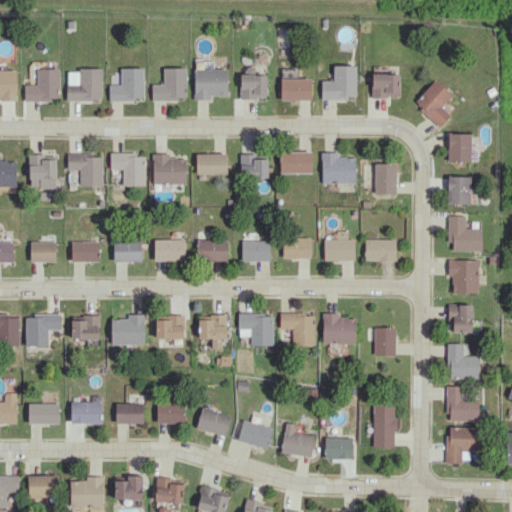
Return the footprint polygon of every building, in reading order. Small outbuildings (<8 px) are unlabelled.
[(227,95),(227,68),(213,68),(213,61),(194,61),(194,99),(211,99),(211,95),(227,95)] [(321,98),(356,98),(356,65),(333,65),(333,80),(321,80),(321,98)] [(143,67),(120,68),(120,84),(108,84),(109,100),(144,99),(143,67)] [(163,68),(163,84),(152,84),(152,100),(186,99),(185,67),(163,68)] [(58,68),(36,68),(36,84),(24,85),(24,100),(59,99),(58,68)] [(0,98),(15,98),(16,70),(0,69),(0,98)] [(101,69),(66,69),(67,100),(102,100),(101,69)] [(371,96),(398,97),(399,74),(371,73),(371,96)] [(239,98),(266,98),(266,74),(239,74),(239,98)] [(311,100),(311,78),(280,77),(280,99),(311,100)] [(413,102),(439,126),(450,115),(441,106),(451,94),(435,79),(413,102)] [(470,161),(471,133),(447,133),(447,160),(470,161)] [(279,150),(279,172),(311,172),(311,151),(279,150)] [(320,151),(338,151),(338,156),(354,156),(354,182),(320,182),(320,151)] [(79,185),(102,185),(102,153),(66,153),(67,169),(79,169),(79,185)] [(144,185),(145,153),(110,153),(110,168),(122,169),(122,185),(144,185)] [(170,153),(152,153),(152,184),(186,183),(185,157),(170,158),(170,153)] [(226,153),(195,154),(196,174),(226,173),(226,153)] [(268,176),(267,158),(253,158),(252,153),(239,153),(240,177),(268,176)] [(28,188),(56,187),(55,154),(28,154),(28,188)] [(0,186),(16,186),(16,160),(0,160),(0,186)] [(375,163),(374,192),(395,192),(396,163),(375,163)] [(470,176),(448,175),(447,203),(469,204),(470,176)] [(449,251),(481,250),(480,227),(465,227),(465,215),(448,215),(449,251)] [(281,257),(310,257),(310,236),(282,236),(281,257)] [(364,238),(364,259),(394,260),(394,239),(364,238)] [(154,239),(154,260),(184,260),(184,239),(154,239)] [(227,239),(227,260),(198,259),(198,239),(227,239)] [(324,239),(324,260),(354,260),(354,239),(324,239)] [(242,240),(242,260),(269,260),(269,240),(242,240)] [(31,241),(31,261),(55,261),(55,241),(31,241)] [(72,241),(72,261),(98,261),(99,242),(72,241)] [(114,241),(114,260),(141,260),(141,241),(114,241)] [(0,242),(0,261),(14,261),(14,242),(0,242)] [(451,292),(476,292),(477,259),(447,258),(447,275),(452,275),(451,292)] [(472,304),(447,303),(447,331),(471,332),(472,304)] [(0,312),(0,344),(19,344),(18,317),(7,317),(7,313),(0,312)] [(273,344),(272,312),(238,313),(238,336),(250,336),(250,345),(273,344)] [(314,345),(314,312),(280,312),(280,328),(291,328),(291,344),(314,345)] [(322,343),(355,343),(355,317),(340,317),(340,312),(322,312),(322,343)] [(144,313),(126,314),(127,318),(110,318),(111,344),(144,344),(144,313)] [(225,313),(213,314),(213,319),(198,319),(198,338),(212,338),(212,348),(220,348),(220,339),(226,338),(225,313)] [(60,314),(25,314),(25,346),(47,346),(47,329),(60,329),(60,314)] [(184,338),(183,314),(170,314),(170,319),(155,319),(156,339),(184,338)] [(71,320),(71,338),(98,339),(99,315),(85,315),(85,320),(71,320)] [(373,354),(394,355),(395,327),(374,326),(373,354)] [(478,378),(479,355),(462,355),(462,343),(446,342),(446,377),(478,378)] [(248,380),(238,379),(237,389),(247,389),(248,380)] [(478,420),(478,396),(464,396),(464,385),(446,386),(446,421),(478,420)] [(156,422),(184,422),(183,400),(156,401),(156,422)] [(0,401),(0,423),(16,423),(16,401),(0,401)] [(101,422),(100,401),(70,402),(70,423),(101,422)] [(372,402),(373,447),(395,446),(394,401),(372,402)] [(58,402),(28,403),(28,424),(59,423),(58,402)] [(116,403),(116,422),(143,422),(143,402),(116,403)] [(202,407),(196,427),(225,436),(231,415),(202,407)] [(237,442),(268,447),(271,426),(241,421),(237,442)] [(314,435),(293,432),(294,424),(285,422),(281,452),(311,456),(314,435)] [(445,462),(460,462),(460,449),(477,449),(478,427),(446,426),(445,462)] [(352,458),(352,437),(324,436),(324,458),(352,458)] [(511,463),(511,441),(503,441),(503,464),(511,463)] [(18,475),(0,474),(0,506),(6,507),(6,491),(18,491),(18,475)] [(28,475),(28,496),(59,495),(58,475),(28,475)] [(103,476),(85,475),(85,480),(69,480),(68,506),(102,506),(103,476)] [(141,475),(126,475),(126,480),(114,480),(114,499),(141,499),(141,475)] [(183,478),(155,477),(154,501),(182,502),(183,478)] [(196,508),(212,511),(223,511),(229,491),(202,485),(196,508)] [(242,511),(270,511),(273,505),(246,498),(242,511)]
